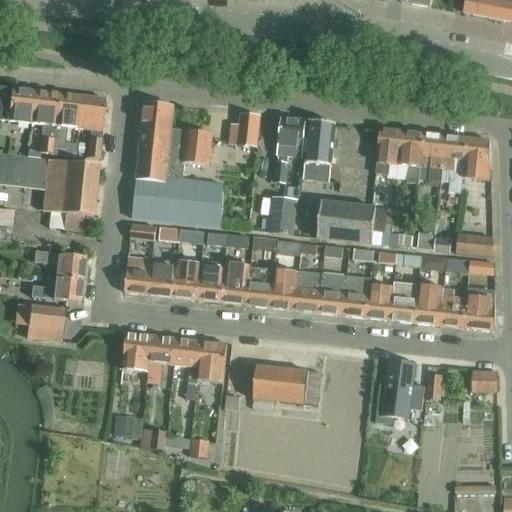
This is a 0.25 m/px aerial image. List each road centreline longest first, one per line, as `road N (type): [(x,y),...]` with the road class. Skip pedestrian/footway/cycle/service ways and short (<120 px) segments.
road 1 (residential): [(511,355),(103,313),(128,89)]
road 2 (secondary): [(511,70),(268,27),(0,2)]
road 3 (residential): [(509,130),(128,89)]
road 4 (residential): [(511,293),(509,130)]
road 5 (residential): [(0,48),(87,66),(128,89)]
